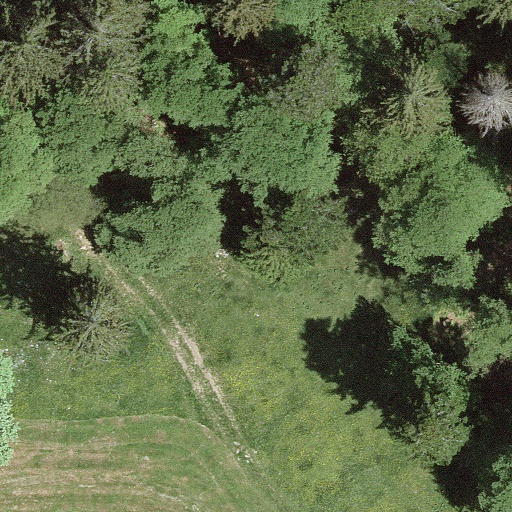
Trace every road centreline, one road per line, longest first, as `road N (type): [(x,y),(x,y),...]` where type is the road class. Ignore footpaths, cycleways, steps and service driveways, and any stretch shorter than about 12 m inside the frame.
road 1 (track): [(0,64),(132,242),(257,474),(292,511)]
road 2 (track): [(184,0),(164,49),(83,175),(0,235)]
